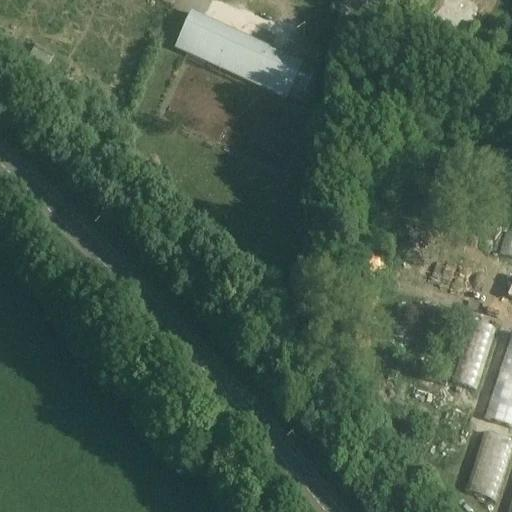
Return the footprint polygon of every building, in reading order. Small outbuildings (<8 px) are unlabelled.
[(301,102),(315,71),(190,13),(174,50),(286,101),(289,95),(301,102)] [(511,233),(506,231),(499,253),(511,257),(511,233)] [(477,392),(496,329),(471,322),(452,384),(477,392)] [(511,435),(511,335),(509,335),(484,428),(511,435)] [(511,440),(481,434),(468,494),(500,501),(511,444),(511,440)]
